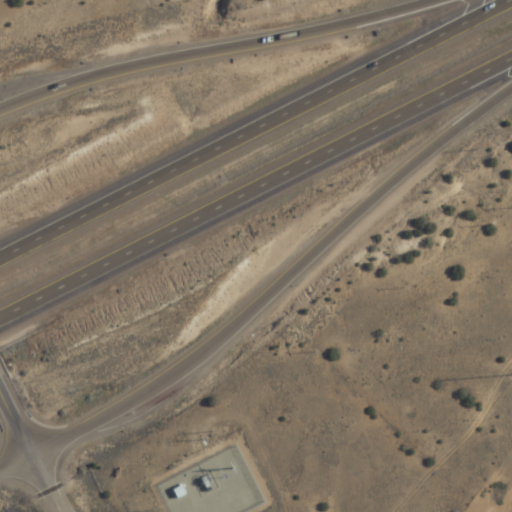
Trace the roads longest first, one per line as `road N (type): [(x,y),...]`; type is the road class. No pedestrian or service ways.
road 1 (motorway): [(37,454),(124,414),(438,149),(511,99)]
road 2 (motorway): [(511,3),(0,264)]
road 3 (motorway): [(0,326),(511,67)]
road 4 (motorway): [(428,0),(87,80),(0,117)]
